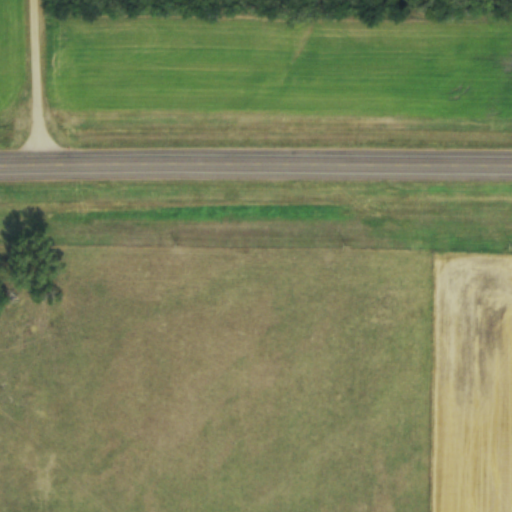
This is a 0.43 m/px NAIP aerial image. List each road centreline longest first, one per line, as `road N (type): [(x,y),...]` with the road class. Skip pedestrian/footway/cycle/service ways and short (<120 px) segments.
road 1 (primary): [(511,166),(0,168)]
road 2 (residential): [(38,168),(36,0)]
